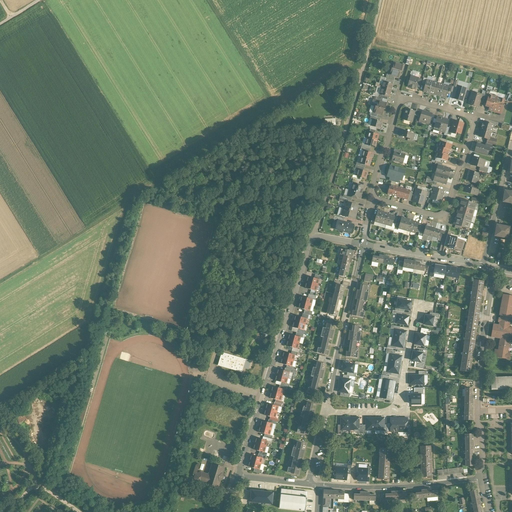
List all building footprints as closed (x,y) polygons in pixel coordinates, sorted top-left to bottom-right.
[(403,65),(394,63),(392,69),(401,72),(402,72),(403,69),(402,69),(403,65)] [(392,69),(391,69),(389,75),(395,77),(398,78),(399,74),(400,74),(401,72),(392,69)] [(418,78),(411,76),(408,87),(415,89),(416,87),(418,78)] [(432,82),(426,80),(425,85),(423,92),(428,93),(429,93),(432,82)] [(384,82),(382,88),(391,91),(393,85),(384,82)] [(432,82),(429,93),(434,95),(437,84),(432,82)] [(443,85),(437,84),(434,95),(440,96),(443,85)] [(443,85),(440,96),(446,98),(449,87),(443,85)] [(466,89),(457,86),(456,88),(453,99),(463,102),(466,90),(466,89)] [(391,91),(382,88),(380,95),(388,97),(389,98),(391,91)] [(481,95),(472,92),(470,97),(472,97),(471,101),(472,101),(471,106),(478,108),(479,102),(481,95)] [(496,97),(489,95),(488,98),(485,106),(489,107),(489,111),(492,112),(496,97)] [(504,99),(496,97),(492,112),(496,113),(497,110),(501,111),(504,99)] [(374,100),(373,100),(372,106),(375,107),(376,107),(385,110),(386,110),(387,108),(386,107),(387,103),(374,100)] [(385,110),(376,107),(375,107),(373,114),(377,115),(382,116),(383,112),(384,112),(385,110)] [(414,112),(406,109),(403,120),(411,122),(414,112)] [(432,114),(422,111),(420,120),(424,121),(423,123),(429,125),(430,121),(432,114)] [(442,119),(437,117),(436,124),(434,129),(439,131),(442,119)] [(448,121),(442,119),(439,131),(444,132),(445,132),(446,127),(448,121)] [(379,122),(372,120),(371,126),(380,129),(382,123),(379,122)] [(458,123),(454,122),(452,128),(451,133),(456,134),(456,132),(460,133),(463,124),(459,122),(458,123)] [(493,125),(483,122),(481,130),(490,133),(491,133),(493,125)] [(404,131),(401,130),(399,136),(408,138),(408,139),(411,140),(411,139),(413,139),(414,134),(407,132),(408,131),(404,130),(404,131)] [(490,133),(481,130),(479,137),(487,139),(488,140),(489,138),(490,133)] [(375,134),(369,132),(367,139),(377,141),(378,139),(377,139),(378,135),(375,134)] [(496,140),(489,138),(488,140),(487,139),(486,144),(495,146),(496,140)] [(377,141),(367,139),(365,145),(371,147),(374,148),(375,144),(376,144),(377,141)] [(446,144),(440,142),(439,147),(437,146),(436,153),(437,153),(435,158),(434,158),(435,158),(441,160),(447,162),(449,156),(448,156),(449,150),(450,151),(452,145),(446,144)] [(485,147),(477,145),(477,148),(475,148),(474,152),(487,156),(488,152),(489,151),(490,152),(491,149),(488,148),(485,147)] [(369,153),(364,151),(362,157),(371,160),(373,154),(369,153)] [(400,154),(394,152),(394,153),(392,160),(402,163),(405,155),(400,154)] [(371,160),(362,157),(360,164),(365,165),(369,166),(370,162),(371,160)] [(484,161),(473,158),(471,165),(480,168),(482,168),(483,167),(484,161)] [(441,166),(438,165),(437,165),(437,169),(438,169),(436,174),(448,177),(450,169),(441,166)] [(405,170),(390,166),(387,176),(390,177),(399,179),(403,181),(405,177),(403,176),(405,170)] [(363,171),(358,170),(356,176),(366,179),(368,172),(363,171)] [(479,174),(469,172),(466,181),(476,184),(479,174)] [(448,177),(436,174),(435,178),(434,178),(433,181),(433,182),(436,183),(445,185),(448,177)] [(357,185),(353,183),(353,184),(351,191),(361,194),(364,186),(357,185)] [(478,191),(465,187),(463,192),(477,196),(478,191)] [(410,191),(405,189),(402,199),(407,200),(410,191)] [(443,191),(434,189),(431,200),(440,202),(443,191)] [(351,191),(349,190),(348,196),(347,196),(352,197),(360,199),(361,194),(351,191)] [(426,192),(417,190),(413,202),(423,204),(425,197),(426,192)] [(511,192),(505,191),(503,202),(511,203),(511,192)] [(475,204),(461,200),(459,206),(474,210),(475,204)] [(347,203),(345,203),(343,209),(356,213),(358,206),(347,203)] [(474,210),(459,206),(458,213),(472,217),(474,210)] [(356,213),(343,209),(341,215),(341,216),(345,217),(355,219),(356,213)] [(383,213),(378,211),(374,222),(380,224),(383,213)] [(389,215),(383,213),(380,224),(386,225),(389,215)] [(472,217),(458,213),(456,219),(470,223),(472,217)] [(394,217),(389,215),(386,225),(391,227),(392,223),(394,217)] [(407,220),(401,218),(400,224),(398,229),(404,230),(407,220)] [(456,219),(455,219),(455,222),(456,222),(455,225),(461,227),(468,229),(470,223),(456,219)] [(412,222),(407,220),(404,230),(410,232),(412,222)] [(343,222),(338,221),(336,229),(350,233),(353,225),(343,222)] [(418,223),(412,222),(410,232),(416,233),(416,232),(418,224),(418,223)] [(430,228),(425,226),(423,233),(423,235),(422,236),(422,239),(427,241),(428,236),(430,228)] [(509,228),(497,226),(494,236),(507,239),(509,228)] [(450,237),(447,247),(454,249),(456,240),(457,239),(450,237)] [(463,242),(456,240),(454,249),(461,251),(461,250),(463,242)] [(502,242),(498,255),(502,257),(504,251),(505,251),(507,244),(502,242)] [(349,251),(341,249),(340,255),(339,255),(337,265),(341,266),(349,268),(353,252),(349,251)] [(384,256),(379,256),(379,258),(373,257),(372,262),(382,264),(384,256)] [(388,257),(384,256),(382,264),(393,266),(394,261),(388,259),(388,257)] [(415,262),(404,260),(404,262),(403,268),(413,270),(415,262)] [(420,263),(415,262),(413,270),(424,272),(425,266),(419,265),(420,263)] [(349,268),(341,266),(338,276),(345,277),(346,272),(348,272),(349,268)] [(445,267),(435,266),(434,268),(433,274),(434,274),(444,276),(445,267)] [(450,268),(446,267),(445,267),(444,276),(458,278),(460,270),(456,269),(456,268),(450,267),(450,268)] [(372,277),(365,275),(364,282),(370,283),(370,279),(372,279),(372,277)] [(314,279),(308,277),(306,283),(317,286),(319,280),(314,279)] [(483,282),(473,280),(471,296),(481,297),(483,282)] [(317,286),(306,283),(304,288),(316,291),(317,286)] [(342,286),(336,284),(334,294),(342,296),(343,292),(341,292),(342,286)] [(367,287),(361,285),(360,291),(357,291),(356,295),(367,298),(368,293),(365,292),(367,287)] [(342,296),(334,294),(331,304),(337,306),(339,300),(341,301),(342,296)] [(367,298),(356,295),(355,299),(358,300),(356,305),(362,307),(363,301),(366,302),(367,298)] [(511,296),(502,295),(499,315),(500,316),(500,319),(498,318),(497,322),(499,322),(498,325),(493,325),(491,337),(510,341),(511,340),(511,327),(509,327),(510,317),(511,317),(511,315),(511,296)] [(481,297),(471,296),(469,311),(479,312),(481,297)] [(307,298),(301,297),(300,302),(311,305),(312,300),(307,298)] [(403,300),(398,299),(396,308),(397,308),(404,310),(410,311),(411,302),(403,300)] [(311,305),(300,302),(298,308),(304,310),(309,311),(311,305)] [(337,306),(331,304),(329,314),(337,317),(338,312),(336,312),(337,306)] [(362,307),(356,305),(355,311),(353,311),(352,316),(363,318),(364,313),(361,312),(362,307)] [(479,312),(469,311),(467,326),(477,327),(479,312)] [(397,314),(397,315),(395,323),(407,325),(409,316),(401,315),(397,314)] [(429,316),(425,315),(423,325),(433,326),(434,317),(429,316)] [(306,319),(295,316),(293,322),(305,325),(306,319)] [(305,325),(293,322),(292,327),(298,329),(303,330),(305,325)] [(333,325),(327,323),(326,328),(323,328),(322,333),(332,335),(333,331),(331,330),(333,325)] [(359,327),(353,326),(352,332),(349,331),(349,336),(360,338),(360,333),(358,332),(359,327)] [(477,327),(467,326),(464,341),(474,342),(477,327)] [(392,338),(405,340),(406,331),(399,330),(394,329),(394,330),(392,338)] [(332,335),(322,333),(321,337),(324,338),(322,343),(328,345),(329,339),(331,340),(332,335)] [(420,334),(416,334),(414,344),(424,346),(426,336),(426,335),(420,334)] [(295,336),(289,335),(287,340),(299,343),(300,338),(295,336)] [(360,338),(349,336),(348,340),(351,341),(350,347),(356,348),(356,342),(359,342),(360,338)] [(391,346),(396,347),(403,348),(405,340),(392,338),(391,346)] [(498,352),(497,358),(510,360),(510,354),(508,354),(510,341),(500,339),(498,352)] [(299,343),(287,340),(286,346),(292,348),(297,349),(299,343)] [(474,342),(464,341),(462,356),(472,357),(474,342)] [(328,345),(322,343),(321,349),(318,348),(317,353),(327,356),(328,351),(326,351),(328,345)] [(356,348),(350,347),(349,352),(346,352),(346,357),(349,357),(354,358),(357,358),(357,353),(355,353),(356,348)] [(291,354),(283,352),(282,358),(293,361),(294,356),(294,355),(291,354)] [(421,362),(422,353),(413,352),(411,361),(415,361),(421,362)] [(245,359),(221,353),(217,366),(241,373),(245,359)] [(388,363),(400,365),(402,356),(395,355),(390,354),(390,355),(388,363)] [(472,357),(462,356),(460,371),(470,372),(472,357)] [(293,361),(282,358),(280,364),(286,366),(291,367),(293,361)] [(323,364),(317,363),(316,368),(313,367),(312,372),(322,375),(323,371),(322,370),(323,364)] [(354,365),(343,363),(342,371),(347,372),(353,373),(354,365)] [(386,372),(391,373),(399,374),(400,365),(388,363),(386,372)] [(284,371),(278,369),(276,375),(287,378),(289,372),(284,371)] [(322,375),(312,372),(311,377),(314,378),(312,383),(318,384),(319,379),(321,380),(322,375)] [(287,378),(276,375),(275,381),(281,383),(286,384),(287,378)] [(418,375),(409,375),(409,384),(423,385),(423,376),(423,375),(418,375)] [(511,377),(490,379),(491,391),(511,389),(511,377)] [(343,378),(340,378),(337,392),(340,392),(348,393),(351,380),(349,379),(343,378)] [(383,380),(381,389),(394,391),(395,382),(388,381),(383,380)] [(318,384),(312,383),(311,389),(308,388),(307,393),(317,396),(318,391),(317,390),(318,384)] [(278,388),(272,387),(271,392),(282,395),(283,390),(278,388)] [(471,389),(465,388),(464,399),(473,399),(473,395),(471,395),(471,389)] [(394,391),(381,389),(380,397),(380,398),(384,399),(392,400),(394,391)] [(282,395),(271,392),(269,398),(280,401),(282,395)] [(420,404),(420,395),(420,394),(414,394),(411,394),(411,404),(420,404)] [(473,399),(464,399),(464,410),(470,410),(470,404),(472,404),(473,399)] [(313,404),(307,403),(306,408),(303,408),(302,412),(313,415),(314,410),(312,410),(313,404)] [(278,407),(267,404),(265,409),(276,412),(278,407)] [(24,434),(44,474),(62,411),(55,416),(48,410),(41,407),(32,412),(28,421),(24,434)] [(276,412),(265,409),(264,415),(270,417),(275,418),(276,412)] [(470,410),(464,410),(464,420),(472,421),(472,416),(470,416),(470,410)] [(313,415),(302,412),(301,417),(304,418),(302,423),(308,424),(309,419),(311,419),(313,415)] [(350,418),(341,418),(341,425),(341,430),(350,430),(350,418)] [(350,418),(350,430),(358,430),(359,430),(359,425),(359,418),(350,418)] [(366,430),(375,430),(375,418),(366,418),(366,425),(366,430)] [(375,418),(375,430),(384,430),(384,425),(384,418),(375,418)] [(407,418),(398,418),(398,432),(406,432),(407,432),(407,427),(407,418)] [(268,423),(261,421),(260,427),(271,430),(272,424),(268,423)] [(308,424),(302,423),(301,429),(298,428),(297,433),(307,435),(309,430),(307,430),(308,424)] [(271,430),(260,427),(258,432),(265,434),(269,435),(271,430)] [(471,434),(465,434),(465,445),(473,445),(473,440),(471,440),(471,434)] [(262,440),(256,438),(254,444),(266,447),(267,441),(262,440)] [(303,444),(297,443),(296,448),(293,447),(292,452),(303,455),(304,450),(302,450),(303,444)] [(266,447),(254,444),(253,450),(259,451),(264,453),(266,447)] [(473,445),(465,445),(465,456),(471,456),(471,450),(473,450),(473,445)] [(430,446),(420,447),(421,462),(431,462),(430,446)] [(390,449),(380,449),(379,464),(389,464),(390,449)] [(303,455),(292,452),(291,456),(294,457),(292,463),(298,464),(299,459),(302,459),(303,455)] [(257,457),(251,455),(249,461),(261,464),(262,458),(257,457)] [(471,456),(465,456),(465,466),(473,466),(473,461),(471,461),(471,456)] [(261,464),(249,461),(248,467),(254,469),(259,470),(261,464)] [(431,462),(421,462),(421,477),(431,477),(431,462)] [(298,464),(292,463),(291,468),(288,468),(287,472),(298,475),(299,470),(297,470),(298,464)] [(224,468),(212,464),(209,475),(200,473),(200,474),(199,474),(197,475),(195,472),(194,471),(193,476),(194,478),(194,480),(195,481),(196,483),(198,483),(201,482),(213,486),(214,485),(218,487),(220,481),(222,480),(223,477),(222,475),(224,468)] [(389,464),(379,464),(378,479),(388,480),(389,464)] [(346,480),(347,474),(347,468),(335,467),(334,479),(346,480)] [(366,481),(367,475),(367,469),(358,468),(357,481),(366,481)] [(462,468),(437,471),(438,476),(463,473),(462,468)] [(307,492),(281,489),(279,508),(305,511),(307,498),(307,492)] [(437,491),(431,492),(431,489),(426,490),(427,498),(437,497),(437,491)] [(334,491),(323,490),(323,499),(323,500),(323,507),(327,507),(327,500),(329,500),(329,499),(333,499),(334,491)] [(426,490),(421,490),(421,493),(416,493),(416,499),(427,498),(426,490)] [(476,496),(475,490),(469,492),(472,502),(480,501),(479,496),(476,496)] [(273,493),(251,491),(250,502),(272,504),(273,493)] [(344,492),(334,491),(333,499),(343,500),(344,500),(344,497),(344,492)] [(360,495),(354,495),(354,501),(364,502),(364,493),(360,492),(360,495)] [(391,495),(385,495),(386,501),(396,501),(396,492),(391,492),(391,495)] [(400,494),(400,492),(396,492),(396,501),(407,500),(406,494),(400,494)] [(375,496),(369,495),(369,493),(364,493),(364,502),(375,502),(375,496)] [(480,501),(472,502),(473,511),(474,511),(479,511),(478,505),(480,505),(480,501)]
